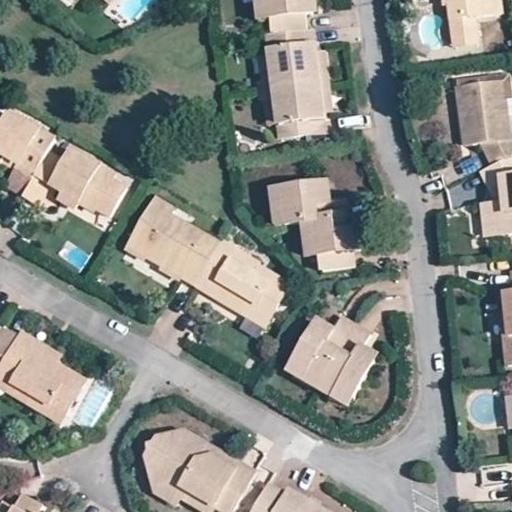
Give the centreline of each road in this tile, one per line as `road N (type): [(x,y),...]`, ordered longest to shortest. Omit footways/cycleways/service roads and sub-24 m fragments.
road 1 (residential): [(367,0),(386,137),(412,201),(431,381)]
road 2 (residential): [(367,457),(322,450),(159,356)]
road 3 (residential): [(159,356),(0,263)]
road 4 (residential): [(159,356),(107,448),(100,477)]
road 5 (residential): [(431,381),(452,511)]
